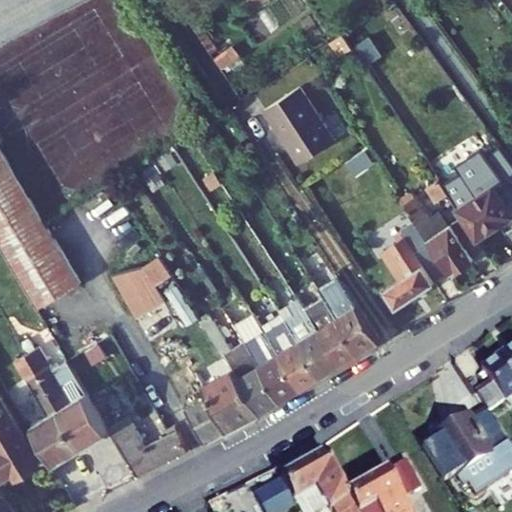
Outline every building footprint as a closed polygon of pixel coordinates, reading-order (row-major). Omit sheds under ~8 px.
[(0,0),(0,41),(79,0),(0,0)] [(176,0),(211,53),(219,48),(187,0),(176,0)] [(343,35),(330,44),(339,56),(351,49),(343,35)] [(233,47),(216,58),(222,69),(241,57),(233,47)] [(334,142),(300,88),(266,108),(300,162),(334,142)] [(0,142),(0,239),(40,307),(83,281),(47,221),(4,149),(0,142)] [(511,160),(500,142),(486,153),(503,175),(511,168),(511,160)] [(153,155),(133,168),(144,185),(164,174),(153,155)] [(511,206),(485,166),(451,188),(481,233),(511,213),(511,206)] [(439,178),(426,186),(437,202),(449,194),(439,178)] [(417,193),(403,201),(413,217),(418,223),(447,269),(451,274),(475,258),(474,256),(485,249),(466,219),(452,227),(441,213),(433,218),(417,193)] [(406,222),(413,217),(403,201),(402,199),(395,203),(406,222)] [(387,285),(398,306),(417,294),(436,281),(436,278),(447,269),(418,223),(397,236),(400,239),(384,250),(400,276),(387,285)] [(173,274),(159,254),(143,263),(156,285),(173,274)] [(265,267),(257,272),(282,311),(289,306),(265,267)] [(257,272),(243,281),(268,319),(282,311),(257,272)] [(293,286),(301,298),(319,287),(311,274),(293,286)] [(345,283),(324,295),(360,352),(382,339),(345,283)] [(228,295),(220,300),(244,336),(251,332),(228,295)] [(324,295),(306,306),(342,363),(360,352),(324,295)] [(306,306),(287,318),(321,376),(342,363),(306,306)] [(287,318),(267,331),(302,387),(321,376),(287,318)] [(208,330),(233,368),(261,412),(283,398),(248,342),(233,351),(217,325),(208,330)] [(267,331),(248,342),(283,398),(302,387),(267,331)] [(42,345),(28,353),(84,446),(110,431),(108,428),(86,391),(68,360),(55,367),(42,345)] [(511,348),(507,352),(480,371),(489,384),(475,394),(485,410),(487,414),(511,396),(511,348)] [(28,353),(17,359),(49,414),(35,422),(57,461),(84,446),(28,353)] [(261,412),(233,368),(204,384),(210,395),(186,409),(202,443),(261,412)] [(108,378),(86,391),(108,428),(110,431),(136,476),(188,451),(177,429),(148,443),(130,415),(108,378)] [(0,442),(1,445),(0,445),(0,478),(16,470),(20,475),(40,462),(0,393),(0,442)] [(474,497),(511,472),(511,452),(487,414),(485,410),(433,441),(462,488),(466,485),(474,497)] [(336,511),(356,511),(347,494),(325,456),(253,494),(263,511),(287,511),(296,507),(298,511),(327,511),(331,510),(334,508),(336,511)] [(409,511),(402,500),(420,490),(404,463),(347,494),(356,511),(409,511)] [(0,484),(0,511),(10,511),(15,509),(0,484)]
